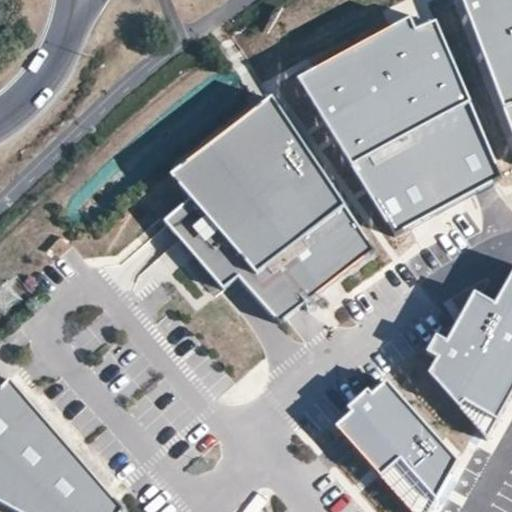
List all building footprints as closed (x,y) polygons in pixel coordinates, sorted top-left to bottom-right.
[(511,0),(474,0),(463,2),(511,130),(511,0)] [(501,179),(436,25),(416,34),(410,22),(298,82),(395,237),(501,179)] [(273,100),(171,177),(188,200),(163,221),(223,291),(242,276),(280,325),(375,252),(273,100)] [(511,398),(511,275),(496,306),(475,295),(466,309),(448,343),(436,338),(428,354),(438,360),(430,374),(488,441),(511,398)] [(2,388),(0,386),(0,503),(16,511),(122,511),(124,510),(11,379),(2,388)] [(430,511),(459,462),(387,382),(372,396),(368,391),(349,409),(352,414),(337,428),(412,511),(430,511)]
